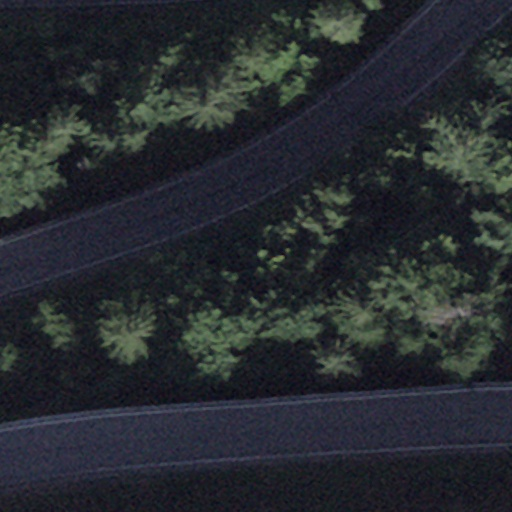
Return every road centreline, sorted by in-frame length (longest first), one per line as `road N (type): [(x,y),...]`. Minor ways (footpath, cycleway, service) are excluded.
road 1 (tertiary): [(0,267),(267,167),(354,109),(474,0)]
road 2 (tertiary): [(511,409),(162,433),(0,460)]
